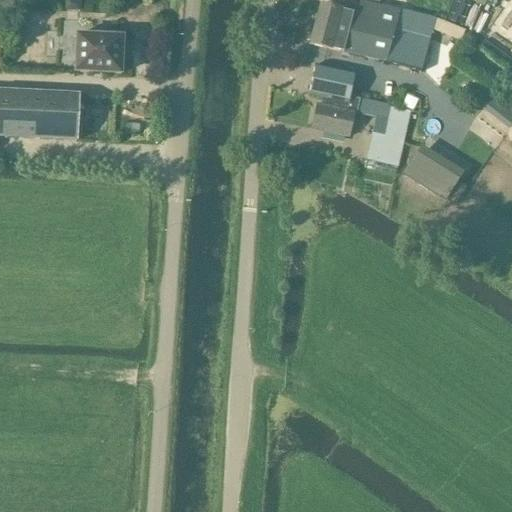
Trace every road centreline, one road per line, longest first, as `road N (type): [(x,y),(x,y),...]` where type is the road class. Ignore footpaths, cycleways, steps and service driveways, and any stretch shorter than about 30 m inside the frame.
road 1 (unclassified): [(230,511),(267,0)]
road 2 (unclassified): [(158,511),(192,0)]
